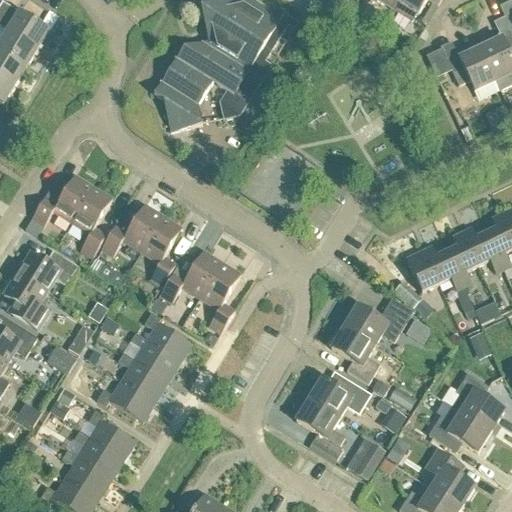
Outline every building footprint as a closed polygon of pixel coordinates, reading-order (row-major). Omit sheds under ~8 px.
[(357,0),(350,13),(396,39),(405,23),(364,0),(357,0)] [(395,14),(403,0),(378,0),(379,0),(377,3),(395,14)] [(403,0),(395,14),(412,25),(417,17),(419,18),(427,5),(437,11),(443,0),(403,0)] [(184,51),(154,99),(163,105),(170,137),(203,129),(198,110),(212,87),(226,95),(218,108),(223,125),(239,121),(271,70),(265,66),(287,30),(294,34),(298,27),(285,19),(283,21),(254,2),(219,11),(207,30),(210,45),(184,51)] [(504,21),(511,37),(511,8),(510,5),(499,10),(504,21)] [(0,10),(0,30),(7,35),(37,54),(49,35),(3,6),(0,10)] [(421,27),(425,30),(436,12),(432,9),(421,27)] [(500,94),(511,87),(511,64),(511,63),(511,37),(504,21),(493,26),(502,43),(480,53),(496,86),(500,94)] [(0,56),(26,72),(37,54),(7,35),(1,46),(0,45),(0,56)] [(496,86),(480,53),(459,63),(451,46),(440,51),(441,55),(438,56),(448,77),(451,75),(459,91),(470,86),(474,96),(496,86)] [(0,81),(15,91),(26,72),(0,56),(0,81)] [(0,107),(3,110),(15,91),(0,81),(0,107)] [(511,125),(505,110),(486,119),(494,136),(511,126),(511,125)] [(71,229),(94,193),(75,181),(57,210),(45,202),(31,225),(43,232),(53,217),(71,229)] [(94,193),(71,229),(90,240),(80,255),(92,263),(106,240),(95,233),(113,204),(94,193)] [(141,258),(163,222),(145,210),(127,239),(115,231),(101,254),(113,261),(122,246),(141,258)] [(511,213),(501,219),(511,243),(511,213)] [(505,259),(511,255),(511,243),(501,219),(491,224),(496,234),(486,238),(503,275),(511,271),(505,259)] [(163,222),(141,258),(159,269),(150,284),(162,292),(176,270),(164,262),(182,234),(163,222)] [(503,275),(486,238),(476,243),(471,233),(462,237),(478,271),(490,266),(495,279),(503,275)] [(466,277),(478,271),(462,237),(452,242),(457,252),(447,257),(464,293),(472,290),(466,277)] [(464,293),(447,257),(437,261),(432,251),(422,256),(439,290),(450,284),(456,297),(464,293)] [(17,278),(47,297),(55,284),(65,291),(78,271),(53,256),(47,266),(31,256),(17,278)] [(200,304),(222,268),(203,256),(185,285),(174,278),(160,300),(172,308),(181,293),(200,304)] [(422,298),(439,290),(422,256),(406,264),(422,298)] [(125,282),(103,268),(96,278),(118,293),(125,282)] [(222,268),(200,304),(218,316),(209,331),(221,338),(235,316),(223,309),(241,280),(222,268)] [(40,310),(47,297),(17,278),(3,300),(19,310),(13,320),(37,335),(50,316),(40,310)] [(413,314),(423,303),(404,286),(394,297),(413,314)] [(394,347),(409,323),(413,316),(392,303),(379,324),(357,311),(344,332),(375,351),(382,339),(394,347)] [(167,311),(156,304),(151,314),(162,320),(167,311)] [(99,329),(105,319),(95,313),(89,323),(99,329)] [(145,348),(180,369),(192,350),(158,328),(161,324),(152,318),(144,329),(153,335),(147,345),(145,348)] [(113,341),(119,330),(107,322),(100,333),(113,341)] [(0,364),(7,369),(15,356),(25,363),(38,343),(13,327),(6,337),(0,333),(0,364)] [(368,363),(375,351),(344,332),(331,353),(353,367),(347,376),(368,390),(380,370),(368,363)] [(473,352),(484,347),(479,335),(468,340),(473,352)] [(210,349),(216,341),(209,336),(203,345),(210,349)] [(133,367),(167,388),(180,369),(145,348),(147,345),(136,338),(130,347),(141,354),(135,364),(133,367)] [(75,343),(67,355),(77,362),(85,349),(75,343)] [(445,371),(457,367),(449,343),(436,348),(445,371)] [(308,367),(318,359),(309,347),(299,355),(308,367)] [(56,351),(46,367),(66,380),(76,364),(56,351)] [(121,387),(155,408),(167,388),(133,367),(135,364),(124,357),(118,367),(129,374),(121,387)] [(0,381),(0,380),(7,369),(0,364),(0,402),(9,388),(0,381)] [(82,390),(91,374),(84,370),(74,385),(82,390)] [(459,400),(451,411),(490,437),(504,416),(483,402),(488,392),(468,379),(457,396),(455,398),(459,400)] [(383,403),(393,388),(381,381),(371,396),(383,403)] [(309,404),(340,423),(347,412),(359,420),(371,400),(350,387),(344,396),(322,383),(309,404)] [(143,428),(155,408),(121,387),(113,400),(104,394),(97,406),(106,412),(109,407),(143,428)] [(64,395),(56,406),(68,413),(75,402),(64,395)] [(406,397),(398,409),(408,416),(416,403),(406,397)] [(332,435),(340,423),(309,404),(296,426),(317,439),(312,449),(337,464),(343,454),(339,452),(345,443),(332,435)] [(386,419),(391,411),(380,405),(376,413),(386,419)] [(30,435),(41,418),(25,408),(14,426),(30,435)] [(490,437),(451,411),(444,423),(441,421),(428,440),(449,454),(456,444),(477,458),(490,437)] [(89,445),(123,467),(135,447),(102,426),(105,421),(95,415),(88,427),(97,433),(91,443),(89,445)] [(0,436),(2,438),(11,424),(0,417),(0,436)] [(49,418),(43,428),(53,434),(60,424),(49,418)] [(12,426),(6,436),(12,440),(19,430),(12,426)] [(77,465),(111,486),(123,467),(89,445),(91,443),(80,436),(74,445),(85,452),(79,462),(77,465)] [(28,447),(21,456),(30,463),(37,453),(28,447)] [(372,449),(355,477),(367,485),(384,457),(372,449)] [(77,465),(79,462),(68,455),(62,464),(73,471),(65,484),(99,506),(111,486),(77,465)] [(431,493),(460,511),(461,511),(474,491),(453,478),(459,468),(438,455),(426,474),(438,482),(431,493)] [(64,511),(94,511),(99,506),(65,484),(56,497),(47,492),(40,503),(49,509),(52,504),(64,511)] [(460,511),(431,493),(423,505),(411,497),(401,511),(460,511)] [(220,511),(222,510),(204,499),(195,511),(220,511)]
